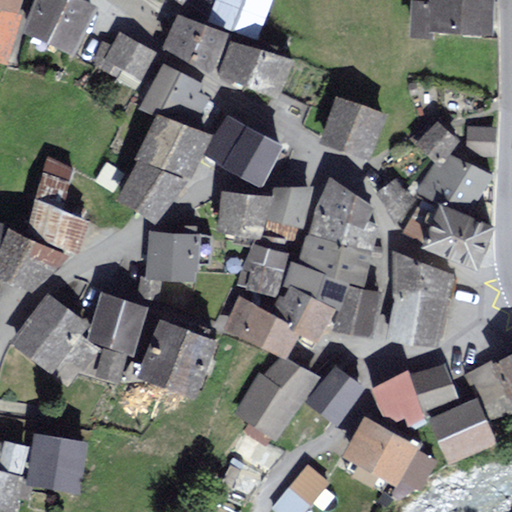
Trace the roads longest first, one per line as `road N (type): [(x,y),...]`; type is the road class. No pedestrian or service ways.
road 1 (residential): [(497,312),(461,352),(378,372),(342,422),(291,469),(267,511)]
road 2 (residential): [(30,293),(198,194),(264,186),(313,166)]
road 3 (residential): [(98,0),(177,62),(332,159)]
road 4 (residential): [(332,159),(375,195),(408,244),(455,259),(497,312)]
road 5 (unknown): [(385,214),(385,367)]
road 6 (residential): [(313,166),(311,216),(279,300)]
